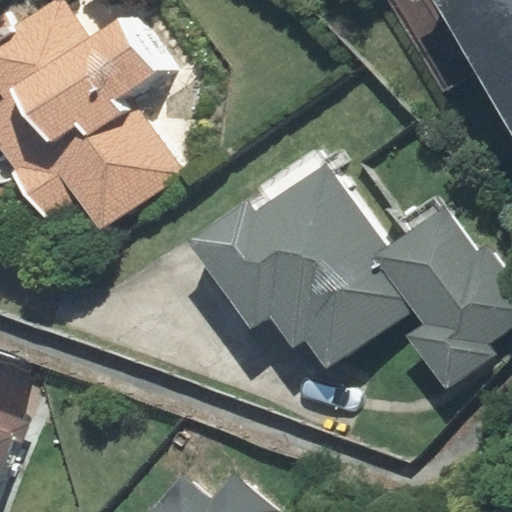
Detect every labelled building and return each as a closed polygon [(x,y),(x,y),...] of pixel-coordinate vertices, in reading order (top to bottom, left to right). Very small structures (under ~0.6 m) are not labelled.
[(511,0),(363,0),(394,48),(422,30),(460,91),(490,72),(511,107),(511,0)] [(9,21),(0,26),(0,137),(61,225),(90,205),(113,238),(193,182),(139,105),(187,72),(145,11),(97,44),(69,5),(21,38),(9,21)] [(283,195),(209,251),(269,330),(285,318),(313,355),(325,346),(346,373),(414,322),(464,389),(511,352),(511,259),(500,244),(486,254),(454,211),(403,250),(343,170),(293,208),(283,195)] [(0,511),(7,511),(36,427),(0,414),(0,511)] [(283,511),(284,511),(220,454),(166,511),(283,511)]
